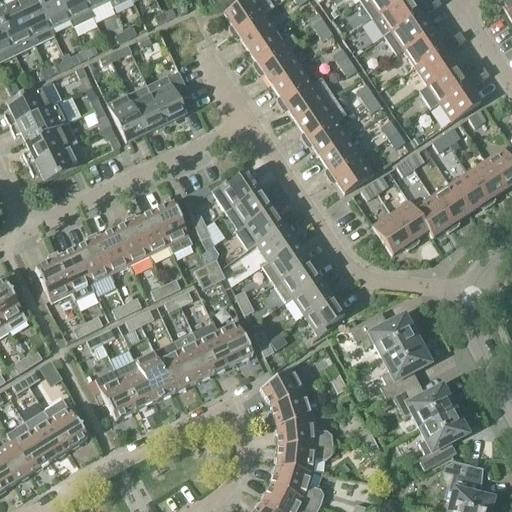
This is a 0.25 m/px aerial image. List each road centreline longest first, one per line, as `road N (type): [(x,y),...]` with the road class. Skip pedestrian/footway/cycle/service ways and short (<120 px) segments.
road 1 (residential): [(203,511),(246,460),(240,418),(224,405),(30,511)]
road 2 (residential): [(473,296),(390,283),(350,265),(251,124)]
road 3 (residential): [(30,223),(251,124)]
